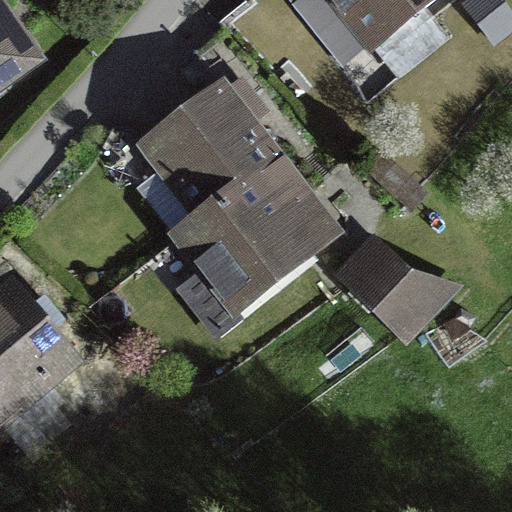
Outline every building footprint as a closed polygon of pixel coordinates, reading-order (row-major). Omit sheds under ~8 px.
[(308,0),(365,69),(451,0),(308,0)] [(0,105),(42,76),(0,15),(0,105)] [(188,231),(282,161),(232,95),(138,165),(188,231)] [(282,161),(188,231),(162,251),(226,335),(346,245),(282,161)] [(425,295),(378,251),(347,283),(394,328),(425,295)] [(0,447),(78,379),(12,304),(0,314),(0,447)]
